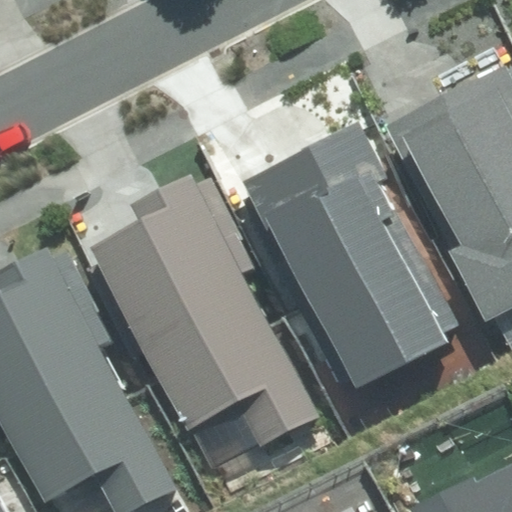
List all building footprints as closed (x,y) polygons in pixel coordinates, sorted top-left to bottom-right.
[(511,323),(511,64),(406,117),(467,239),(445,250),(488,335),(511,323)] [(261,189),(250,194),(346,378),(359,371),(368,387),(464,338),(381,177),(398,168),(371,114),(253,174),(261,189)] [(188,222),(114,256),(191,428),(243,405),(261,443),(316,419),(251,276),(262,275),(215,171),(173,189),(188,222)] [(34,286),(0,302),(0,401),(49,502),(103,476),(120,511),(137,511),(179,492),(61,250),(25,267),(34,286)] [(27,511),(0,457),(0,511),(27,511)]
